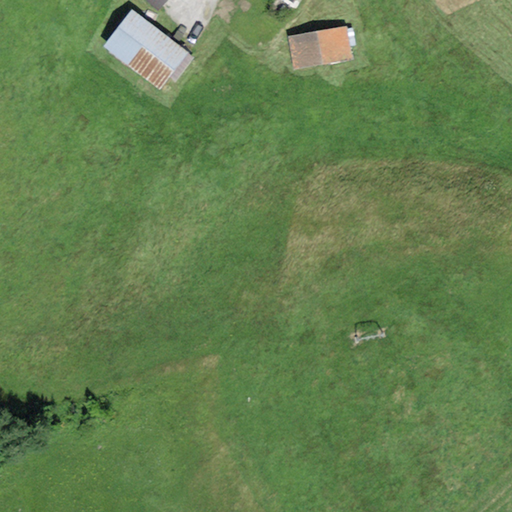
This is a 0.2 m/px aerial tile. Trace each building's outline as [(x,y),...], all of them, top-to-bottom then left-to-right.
[(86,0),(0,0),(0,5),(41,56),(95,11),(86,0)] [(132,83),(188,133),(234,81),(178,31),(132,83)] [(295,41),(299,63),(311,61),(307,40),(328,37),(332,57),(346,55),(342,33),(295,41)] [(79,143),(32,196),(89,245),(135,193),(79,143)] [(0,273),(0,345),(36,305),(0,273)]
